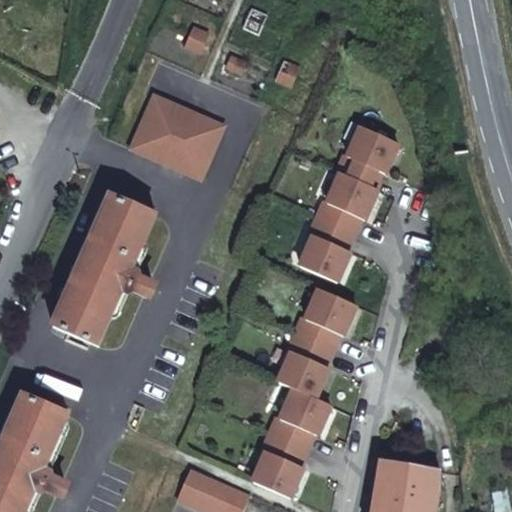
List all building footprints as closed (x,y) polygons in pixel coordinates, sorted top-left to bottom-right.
[(154,97),(131,151),(201,181),(224,128),(154,97)] [(398,144),(361,128),(348,157),(345,156),(337,173),(340,174),(374,189),(381,173),(384,174),(398,144)] [(374,189),(340,174),(327,204),(324,203),(317,220),(354,235),(361,219),(364,221),(377,190),(374,189)] [(155,216),(111,197),(54,327),(99,347),(124,288),(146,298),(149,297),(151,296),(153,293),(154,289),(153,288),(151,285),(130,275),(155,216)] [(354,235),(317,220),(309,237),(313,238),(300,267),(337,283),(350,253),(347,251),(354,235)] [(356,306),(319,290),(306,320),(303,318),(296,336),(333,351),(340,335),(343,337),(356,306)] [(333,351),(296,336),(289,352),(292,354),(279,384),(294,390),(316,400),(329,369),(326,367),(333,351)] [(316,400),(294,390),(281,420),(278,419),(271,436),(308,451),(314,435),(318,437),(331,406),(316,400)] [(69,416),(23,396),(0,450),(0,511),(26,511),(37,487),(60,497),(63,497),(65,495),(67,493),(68,489),(67,486),(66,484),(43,474),(69,416)] [(308,451),(271,436),(263,453),(266,454),(254,484),(291,500),(304,469),(301,467),(308,451)] [(410,468),(382,463),(374,511),(436,511),(442,480),(409,473),(410,468)] [(244,511),(251,496),(191,470),(178,501),(202,511),(244,511)]
